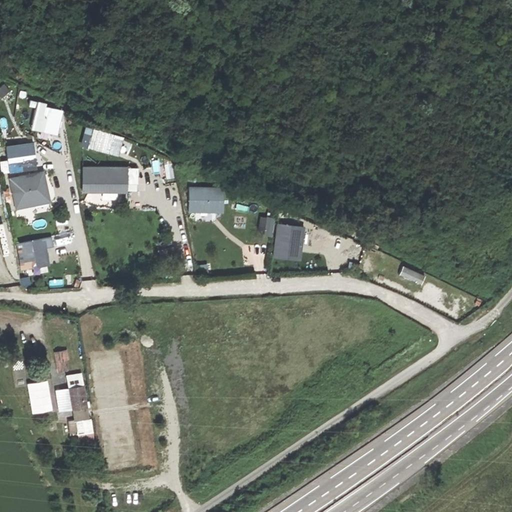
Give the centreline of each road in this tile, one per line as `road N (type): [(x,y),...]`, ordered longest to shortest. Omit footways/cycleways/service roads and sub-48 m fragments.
road 1 (trunk): [(511,354),(296,511)]
road 2 (trunk): [(342,511),(511,384)]
